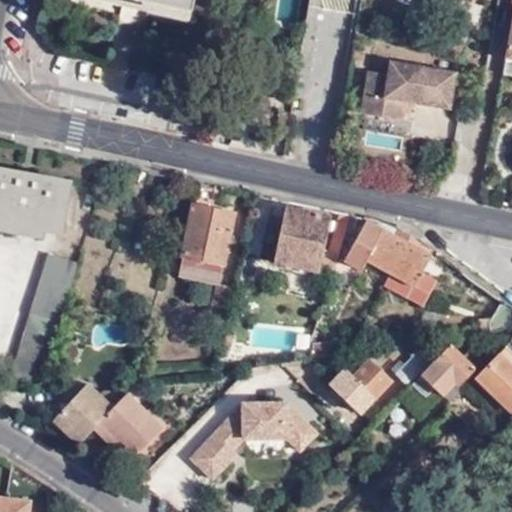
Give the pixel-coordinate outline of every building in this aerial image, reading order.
[(139,0),(212,17),(215,0),(139,0)] [(231,62),(234,32),(215,30),(213,60),(231,62)] [(250,33),(234,32),(231,62),(248,63),(250,33)] [(503,62),(502,73),(511,74),(511,60),(505,59),(503,62)] [(420,101),(421,98),(426,66),(392,61),(390,73),(370,69),(363,111),(402,118),(404,105),(405,98),(417,101),(420,101)] [(426,66),(421,98),(450,102),(454,71),(426,66)] [(417,107),(417,101),(405,98),(404,105),(417,107)] [(71,180),(0,167),(0,229),(43,236),(46,230),(61,232),(71,180)] [(180,275),(220,285),(237,216),(197,206),(180,275)] [(333,215),(288,206),(275,259),(321,270),(333,215)] [(352,215),(342,212),(329,260),(338,262),(352,215)] [(383,219),(371,216),(351,252),(349,252),(344,261),(362,272),(368,261),(387,273),(410,233),(397,226),(393,233),(379,225),(383,219)] [(410,233),(387,273),(384,280),(408,294),(430,255),(417,247),(421,239),(410,233)] [(44,377),(80,260),(52,252),(12,382),(44,377)] [(234,288),(220,285),(210,323),(224,326),(234,288)] [(511,329),(511,307),(507,304),(491,333),(511,329)] [(472,335),(485,333),(484,326),(471,327),(472,335)] [(315,354),(334,353),(338,340),(318,340),(315,354)] [(334,353),(349,355),(353,342),(338,340),(334,353)] [(454,343),(414,382),(427,396),(436,386),(445,394),(459,382),(462,385),(477,369),(483,373),(492,364),(482,353),(472,362),(454,343)] [(437,355),(425,344),(398,372),(409,382),(437,355)] [(511,346),(510,345),(492,364),(483,373),(479,377),(511,409),(511,346)] [(359,398),(368,406),(393,382),(371,361),(355,377),(347,370),(332,385),(352,404),(359,398)] [(54,421),(79,444),(95,427),(101,422),(131,391),(138,384),(132,379),(116,395),(114,391),(109,389),(104,389),(100,395),(89,384),(64,411),(54,421)] [(165,426),(131,391),(101,422),(125,445),(136,456),(165,426)] [(404,392),(399,397),(407,404),(412,399),(404,392)] [(361,412),(368,406),(359,398),(352,404),(361,412)] [(45,412),(54,421),(64,411),(55,402),(45,412)] [(193,456),(215,478),(240,452),(236,448),(247,437),(289,437),(303,450),(321,432),(289,402),(245,402),(193,456)] [(101,422),(95,427),(119,450),(125,445),(101,422)] [(446,467),(456,477),(481,451),(474,444),(462,455),(459,453),(446,467)] [(30,511),(32,500),(0,496),(0,511),(30,511)]
